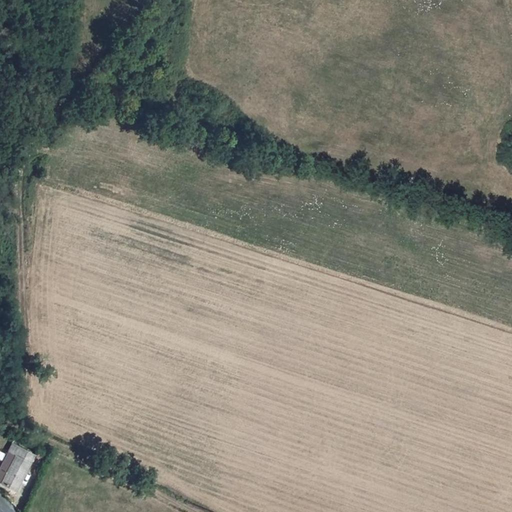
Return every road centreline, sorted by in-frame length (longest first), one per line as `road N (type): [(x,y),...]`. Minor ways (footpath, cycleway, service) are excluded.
road 1 (track): [(80,0),(61,101),(21,180),(24,429)]
road 2 (track): [(0,417),(193,511)]
